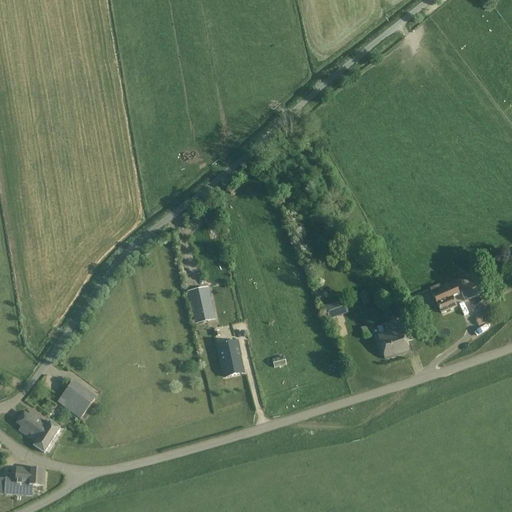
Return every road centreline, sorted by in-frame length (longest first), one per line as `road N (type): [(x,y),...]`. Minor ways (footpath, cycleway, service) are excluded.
road 1 (unclassified): [(0,407),(23,392),(138,242),(430,0)]
road 2 (tertiary): [(78,470),(140,463),(511,347)]
